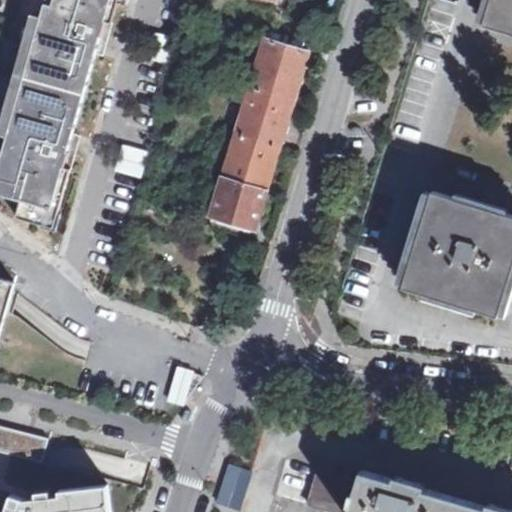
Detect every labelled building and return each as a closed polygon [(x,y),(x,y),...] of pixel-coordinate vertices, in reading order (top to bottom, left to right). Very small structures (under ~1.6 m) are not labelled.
[(127,0),(46,0),(41,16),(33,14),(31,20),(40,22),(33,46),(40,48),(33,73),(25,70),(22,80),(30,83),(23,108),(16,105),(9,130),(0,127),(0,132),(7,135),(3,148),(0,159),(0,193),(3,195),(20,200),(16,216),(41,224),(45,209),(58,213),(70,170),(71,170),(76,153),(67,150),(72,134),(95,53),(101,36),(109,38),(113,22),(106,20),(111,1),(126,5),(127,0)] [(511,0),(491,0),(485,24),(511,32),(511,0)] [(147,59),(171,66),(178,42),(154,35),(147,59)] [(101,36),(95,53),(104,55),(109,38),(101,36)] [(247,104),(237,133),(279,146),(281,143),(284,143),(288,131),(285,129),(308,53),(266,40),(252,85),(239,81),(233,100),(247,104)] [(253,235),(279,146),(237,133),(236,138),(229,136),(222,160),(228,162),(211,221),(253,235)] [(67,150),(76,153),(81,136),(72,134),(67,150)] [(123,146),(115,170),(140,177),(147,153),(123,146)] [(511,271),(511,215),(434,191),(404,286),(498,316),(511,271)] [(45,209),(41,224),(40,226),(56,231),(61,214),(58,213),(45,209)] [(325,246),(316,243),(311,259),(320,262),(325,246)] [(0,340),(0,341),(11,301),(17,282),(0,277),(0,340)] [(167,402),(181,406),(190,374),(177,370),(167,402)] [(49,440),(0,427),(0,453),(42,464),(49,440)] [(244,484),(246,469),(230,467),(228,482),(244,484)] [(497,511),(364,476),(362,484),(321,472),(310,508),(325,511),(497,511)] [(111,511),(108,486),(59,491),(60,496),(51,497),(51,492),(36,494),(37,499),(25,500),(11,496),(5,511),(111,511)]
